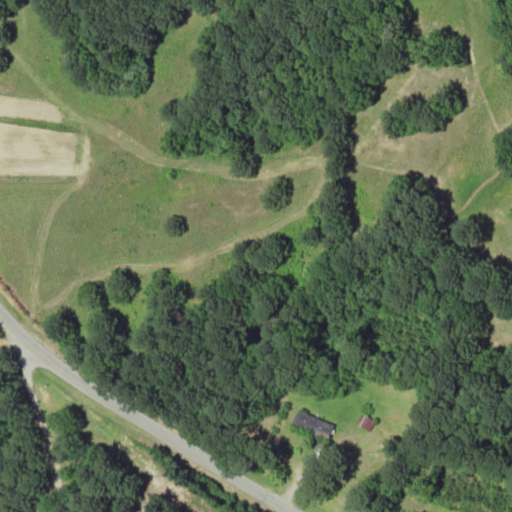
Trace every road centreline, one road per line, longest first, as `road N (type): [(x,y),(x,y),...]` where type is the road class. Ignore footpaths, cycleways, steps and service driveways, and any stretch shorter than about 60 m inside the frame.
road 1 (residential): [(290,511),(35,350),(0,313)]
road 2 (residential): [(32,511),(55,481),(35,350)]
